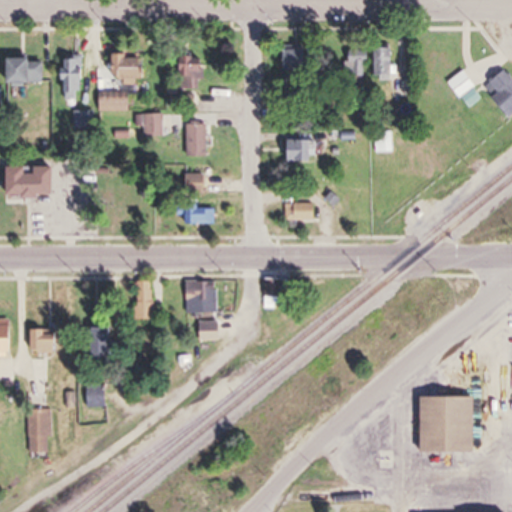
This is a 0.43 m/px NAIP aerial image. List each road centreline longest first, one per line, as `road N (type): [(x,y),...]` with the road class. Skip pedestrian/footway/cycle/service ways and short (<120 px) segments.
road 1 (residential): [(511,257),(0,258)]
road 2 (residential): [(511,7),(0,6)]
road 3 (residential): [(254,511),(511,283)]
road 4 (residential): [(254,257),(250,0)]
